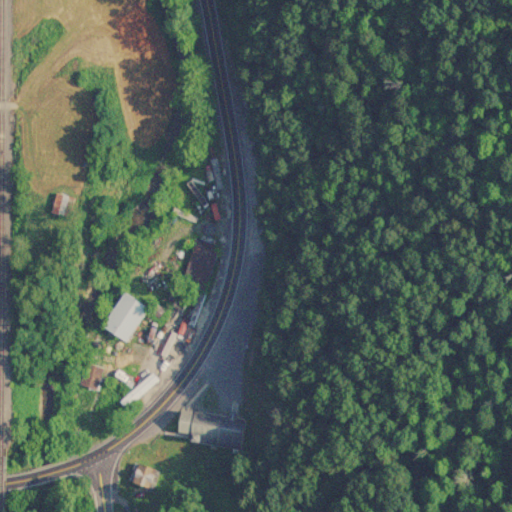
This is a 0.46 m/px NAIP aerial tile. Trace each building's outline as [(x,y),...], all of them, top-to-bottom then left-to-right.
[(44,211),(62,217),(69,197),(50,191),(44,211)] [(202,292),(214,248),(188,240),(170,305),(184,309),(190,288),(202,292)] [(146,307),(118,292),(98,327),(126,342),(146,307)] [(101,366),(83,361),(67,416),(85,421),(101,366)] [(131,479),(149,482),(151,466),(133,463),(131,479)]
